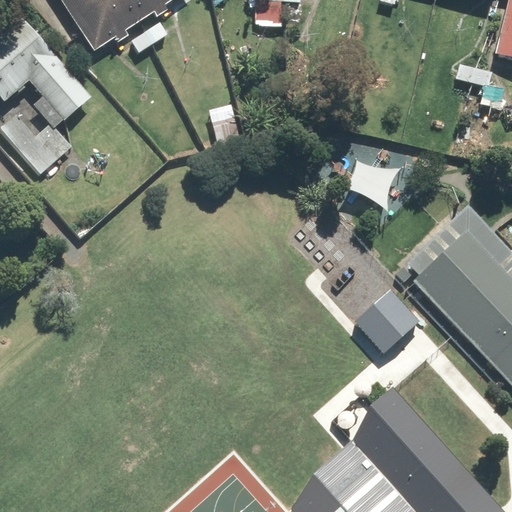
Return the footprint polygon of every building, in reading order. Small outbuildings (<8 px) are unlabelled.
[(66,0),(99,49),(125,32),(174,0),(66,0)] [(511,0),(507,0),(494,55),(511,59),(511,0)] [(28,19),(2,40),(0,41),(0,91),(8,100),(34,78),(48,95),(37,104),(57,128),(94,98),(60,57),(28,19)] [(163,22),(135,40),(143,52),(170,34),(163,22)] [(43,174),(58,161),(73,149),(52,125),(38,137),(19,115),(5,127),(43,174)] [(361,160),(351,201),(392,211),(402,171),(361,160)] [(385,237),(511,361),(511,229),(501,241),(440,181),(385,237)] [(0,187),(0,211),(12,202),(0,187)] [(315,469),(292,511),(505,511),(389,387),(369,407),(355,437),(315,469)]
